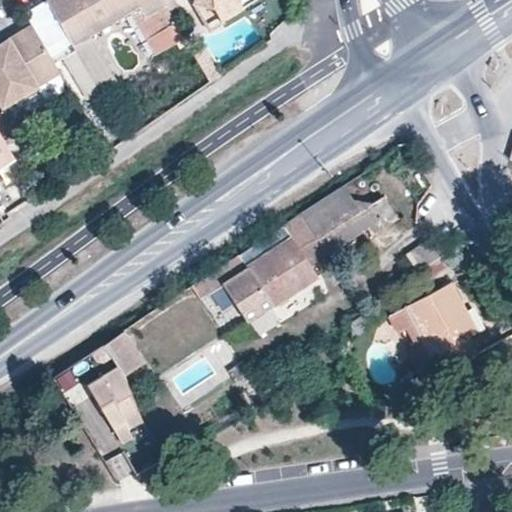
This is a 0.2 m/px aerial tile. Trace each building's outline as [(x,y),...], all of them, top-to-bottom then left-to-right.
[(158,53),(185,37),(163,0),(48,0),(74,45),(91,35),(134,11),(150,39),(158,53)] [(193,0),(192,5),(215,8),(222,21),(256,0),(193,0)] [(37,86),(61,71),(33,25),(0,45),(0,168),(17,159),(0,131),(0,99),(16,91),(20,97),(22,101),(39,90),(37,86)] [(91,35),(74,45),(104,92),(118,83),(91,35)] [(205,50),(196,55),(211,81),(219,76),(205,50)] [(0,102),(2,107),(20,97),(16,91),(0,99),(0,102)] [(368,170),(301,212),(327,253),(394,210),(368,170)] [(327,253),(301,212),(191,284),(201,299),(221,285),(246,322),(316,276),(309,264),(327,253)] [(408,251),(420,268),(447,251),(444,244),(427,238),(408,251)] [(406,305),(439,371),(479,350),(471,334),(461,315),(466,311),(450,282),(406,305)] [(226,335),(246,322),(221,285),(201,299),(226,335)] [(477,332),(466,311),(461,315),(471,334),(477,332)] [(145,361),(124,329),(103,343),(111,355),(118,365),(124,375),(145,361)] [(103,343),(92,350),(97,358),(104,360),(111,355),(103,343)] [(244,363),(230,372),(237,383),(251,374),(244,363)] [(124,375),(118,365),(87,384),(123,442),(132,436),(127,427),(144,419),(124,375)] [(144,419),(127,427),(132,436),(148,429),(144,422),(144,419)]
